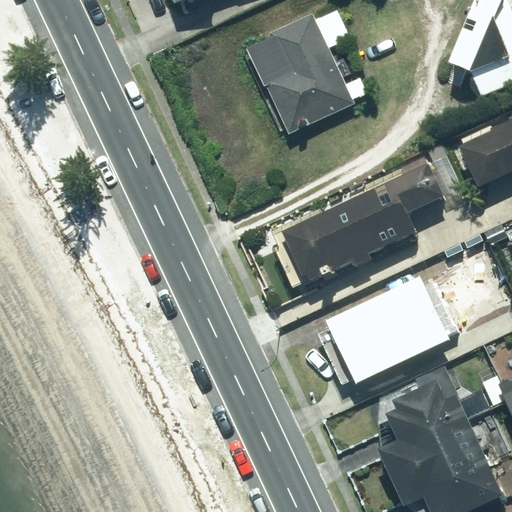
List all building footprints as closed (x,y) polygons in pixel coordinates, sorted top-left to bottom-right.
[(210,0),(166,0),(171,13),(210,1),(210,0)] [(511,15),(506,4),(495,0),(472,0),(445,72),(464,79),(485,26),(490,28),(507,63),(470,81),(481,105),(511,90),(511,15)] [(311,24),(308,20),(243,51),(286,140),(355,107),(352,102),(364,96),(357,82),(345,88),(327,52),(348,42),(334,13),(311,24)] [(455,146),(479,194),(511,177),(511,126),(494,135),(491,128),(455,146)] [(301,293),(416,241),(406,220),(441,204),(426,171),(276,239),(301,293)] [(452,255),(483,314),(506,318),(511,301),(511,295),(482,239),(452,255)] [(325,327),(354,390),(444,348),(441,341),(420,297),(415,285),(325,327)] [(440,288),(420,297),(441,341),(461,332),(440,288)] [(511,382),(504,387),(494,369),(461,386),(479,420),(500,409),(511,431),(511,382)] [(371,452),(396,511),(412,511),(419,509),(419,511),(479,511),(501,502),(444,371),(410,386),(416,399),(386,411),(390,419),(381,423),(390,443),(371,452)]
